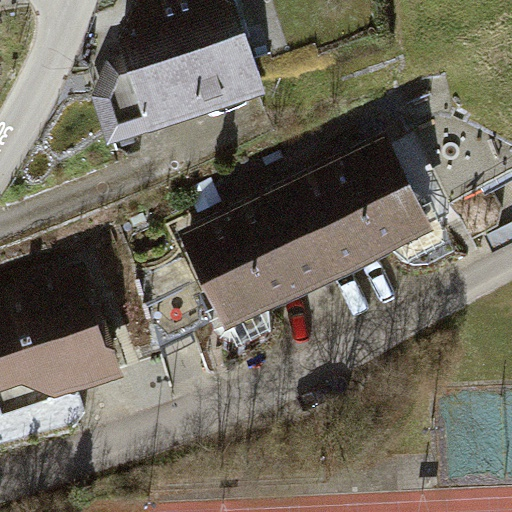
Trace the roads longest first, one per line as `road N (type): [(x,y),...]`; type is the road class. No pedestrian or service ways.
road 1 (residential): [(0,490),(281,399),(511,282)]
road 2 (residential): [(0,190),(48,115),(90,0)]
